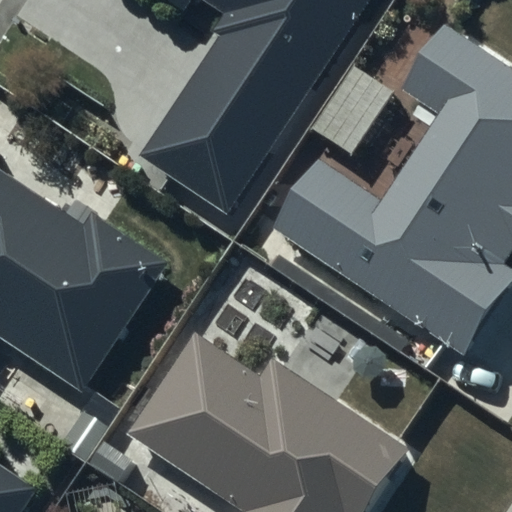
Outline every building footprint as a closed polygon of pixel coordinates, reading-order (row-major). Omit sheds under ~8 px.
[(240,216),(380,0),(184,0),(203,12),(208,4),(246,29),(159,163),(240,216)] [(511,74),(449,33),(412,91),(451,116),(392,207),(328,165),(284,233),(471,353),(511,289),(511,74)] [(100,233),(0,169),(0,353),(12,335),(98,390),(177,266),(107,221),(100,233)] [(279,382),(204,335),(137,444),(247,511),(382,511),(422,448),(289,366),(279,382)] [(0,511),(36,511),(48,494),(0,461),(0,511)]
